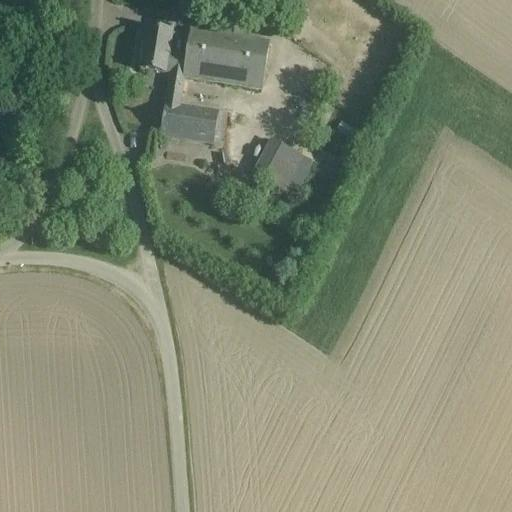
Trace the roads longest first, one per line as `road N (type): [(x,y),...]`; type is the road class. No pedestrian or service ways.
road 1 (unclassified): [(156,303),(137,211),(90,70)]
road 2 (unclassified): [(182,511),(172,371),(156,303)]
road 3 (unclassified): [(0,254),(41,212),(90,70)]
road 4 (unclassified): [(156,303),(78,261),(0,259)]
